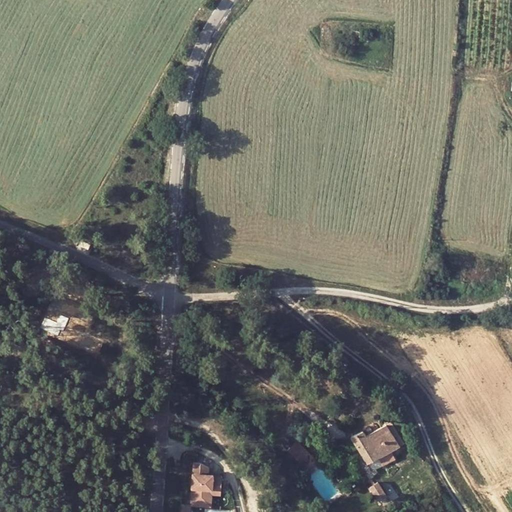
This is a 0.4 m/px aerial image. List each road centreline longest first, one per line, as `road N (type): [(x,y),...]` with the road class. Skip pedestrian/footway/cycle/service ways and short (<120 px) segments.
road 1 (unclassified): [(165,287),(184,296),(307,289),(459,310),(511,300)]
road 2 (tertiary): [(229,0),(186,91),(165,287)]
road 3 (track): [(280,292),(404,395),(465,511)]
road 4 (tertiary): [(165,287),(153,511)]
road 5 (unclassified): [(0,221),(165,287)]
road 6 (track): [(158,418),(201,425),(223,445),(244,472),(257,511)]
